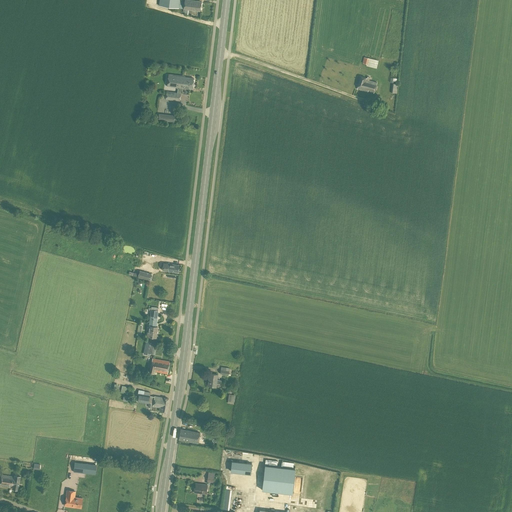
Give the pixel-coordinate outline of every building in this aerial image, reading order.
[(179,0),(159,0),(158,5),(183,8),(183,9),(185,9),(184,12),(188,13),(189,10),(200,11),(201,2),(186,0),(184,0),(184,1),(180,0),(179,0)] [(166,91),(165,99),(172,100),(180,101),(181,93),(181,88),(182,88),(183,87),(186,87),(188,88),(192,88),(193,78),(185,77),(185,76),(168,74),(167,86),(176,87),(178,88),(177,92),(173,92),(166,91)] [(366,78),(361,76),(357,89),(367,92),(367,91),(373,93),(377,83),(369,80),(370,77),(367,76),(366,78)] [(393,83),(388,82),(384,95),(389,96),(394,97),(395,92),(391,90),(393,83)] [(175,115),(158,113),(158,120),(174,122),(175,115)] [(178,273),(179,265),(167,263),(166,271),(178,273)] [(151,274),(139,270),(138,273),(129,271),(128,274),(138,277),(137,277),(149,280),(151,274)] [(157,311),(158,307),(151,307),(151,308),(148,307),(148,310),(151,310),(148,336),(156,337),(157,327),(155,327),(157,311)] [(155,354),(157,344),(147,342),(146,346),(148,346),(147,353),(155,354)] [(167,374),(169,362),(152,358),(149,373),(154,373),(154,371),(167,374)] [(228,375),(229,368),(221,367),(220,374),(228,375)] [(221,384),(221,380),(216,380),(217,375),(210,374),(208,386),(215,387),(216,383),(221,384)] [(150,392),(138,390),(138,394),(137,401),(148,403),(150,392)] [(155,396),(153,406),(159,408),(159,411),(166,412),(168,398),(155,396)] [(199,433),(180,429),(179,439),(197,443),(199,433)] [(95,475),(96,464),(74,461),(73,472),(95,475)] [(252,463),(232,461),(231,472),(250,474),(252,463)] [(265,465),(262,490),(292,494),(295,468),(265,465)] [(214,483),(215,475),(214,475),(215,473),(208,472),(207,482),(214,483)] [(14,477),(1,475),(0,482),(0,485),(12,487),(12,488),(18,489),(20,476),(14,475),(14,477)] [(206,493),(207,485),(195,484),(194,492),(206,493)] [(75,497),(76,487),(68,486),(67,492),(66,496),(63,511),(68,511),(69,506),(80,508),(82,498),(75,497)]
